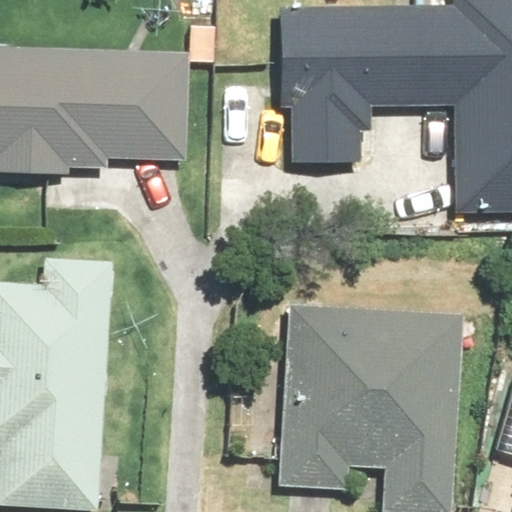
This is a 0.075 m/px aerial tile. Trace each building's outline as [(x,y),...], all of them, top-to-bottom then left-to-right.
[(511,0),(265,0),(266,94),(284,94),(284,156),(360,156),(359,94),(445,93),(445,199),(511,199),(511,0)] [(176,39),(0,33),(0,161),(57,163),(57,154),(98,155),(98,147),(173,149),(176,39)] [(0,490),(91,494),(101,246),(37,244),(35,270),(0,268),(0,490)] [(445,501),(452,298),(275,292),(269,476),(338,478),(338,454),(375,455),(373,499),(445,501)] [(511,511),(511,460),(498,511),(511,511)]
